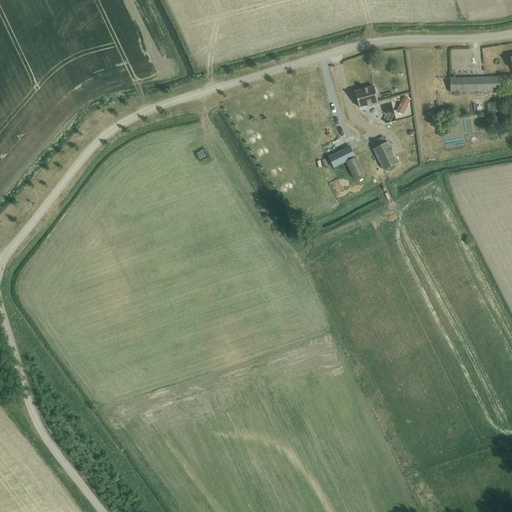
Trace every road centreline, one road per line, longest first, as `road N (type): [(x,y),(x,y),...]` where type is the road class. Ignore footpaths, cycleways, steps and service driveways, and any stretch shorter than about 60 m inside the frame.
road 1 (unclassified): [(0,264),(81,160),(142,112),(353,46),(511,34)]
road 2 (unclassified): [(101,511),(33,419),(0,301)]
